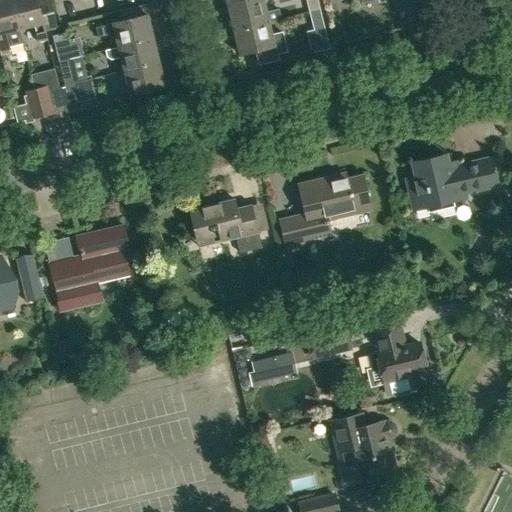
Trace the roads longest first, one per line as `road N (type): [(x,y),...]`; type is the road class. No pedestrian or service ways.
road 1 (tertiary): [(0,183),(511,63)]
road 2 (residential): [(417,511),(511,328)]
